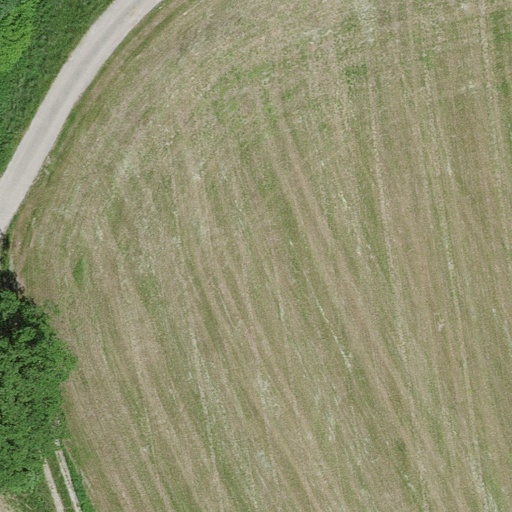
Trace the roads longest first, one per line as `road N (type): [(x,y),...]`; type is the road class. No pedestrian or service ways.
road 1 (track): [(70,511),(0,272)]
road 2 (track): [(0,203),(74,77),(136,0)]
